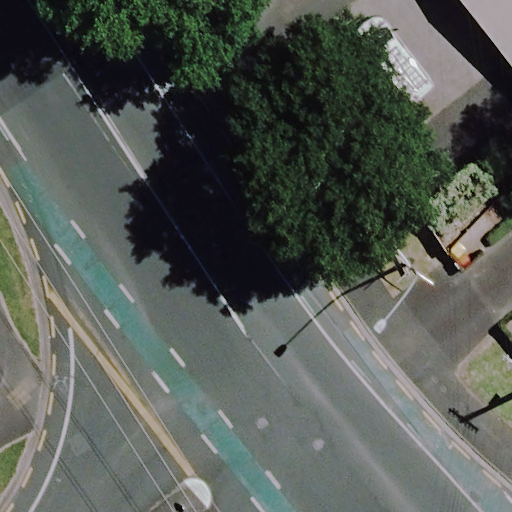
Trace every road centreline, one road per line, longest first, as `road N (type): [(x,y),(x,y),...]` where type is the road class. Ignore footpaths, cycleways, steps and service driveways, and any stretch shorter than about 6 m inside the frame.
road 1 (tertiary): [(294,404),(31,0)]
road 2 (tertiary): [(294,404),(179,511)]
road 3 (tertiary): [(385,511),(294,404)]
